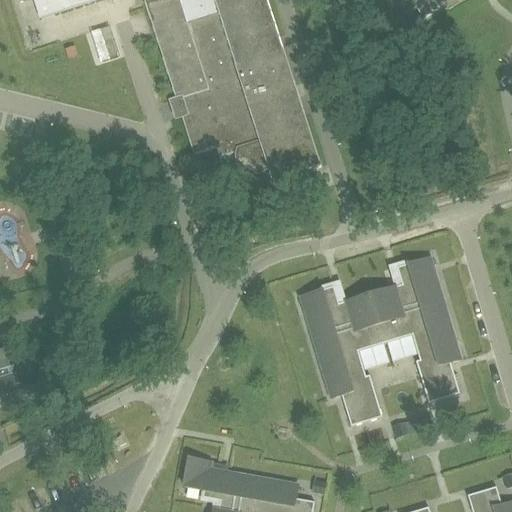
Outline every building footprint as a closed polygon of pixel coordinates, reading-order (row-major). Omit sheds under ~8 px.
[(3,0),(6,7),(27,0),(33,0),(36,7),(41,23),(55,16),(106,0),(144,0),(194,156),(258,135),(274,184),(323,168),(268,0),(201,0),(191,3),(189,0),(3,0)] [(410,0),(424,21),(455,0),(410,0)] [(101,65),(120,58),(115,44),(97,51),(101,65)] [(323,292),(302,299),(332,401),(346,397),(348,404),(344,405),(352,429),(383,420),(370,378),(366,379),(359,354),(413,337),(420,363),(417,364),(429,405),(460,396),(453,372),(449,373),(447,366),(461,362),(430,260),(409,266),(409,267),(398,270),(402,284),(403,287),(347,304),(339,306),(338,303),(334,289),(323,293),(323,292)] [(0,398),(15,394),(2,353),(0,353),(0,398)] [(16,363),(19,375),(34,370),(31,359),(16,363)] [(426,419),(414,422),(418,434),(429,431),(426,419)] [(405,425),(408,437),(418,434),(414,422),(405,425)] [(405,425),(393,429),(397,440),(408,437),(405,425)] [(313,511),(315,505),(297,501),(299,488),(210,472),(211,464),(190,460),(185,489),(204,493),(203,500),(221,503),(219,511),(214,511),(213,511),(313,511)] [(511,488),(511,476),(503,479),(507,490),(511,488)] [(313,495),(325,497),(327,485),(315,483),(313,495)] [(511,511),(511,504),(502,507),(497,489),(468,498),(472,511),(429,511),(429,510),(420,511),(511,511)]
